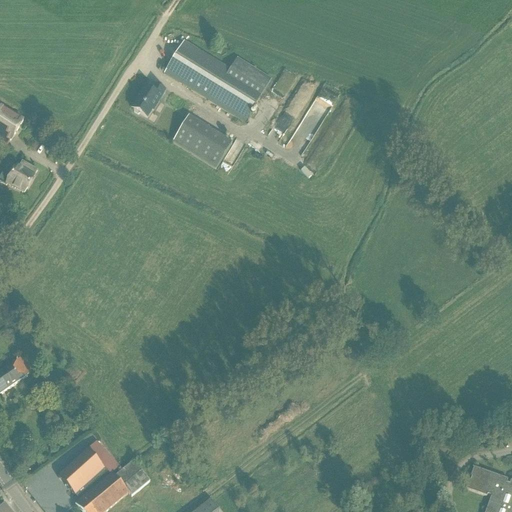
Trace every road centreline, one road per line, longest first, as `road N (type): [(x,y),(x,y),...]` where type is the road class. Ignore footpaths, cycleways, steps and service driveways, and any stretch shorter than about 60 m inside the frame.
road 1 (unclassified): [(0,260),(131,69)]
road 2 (track): [(185,511),(362,374)]
